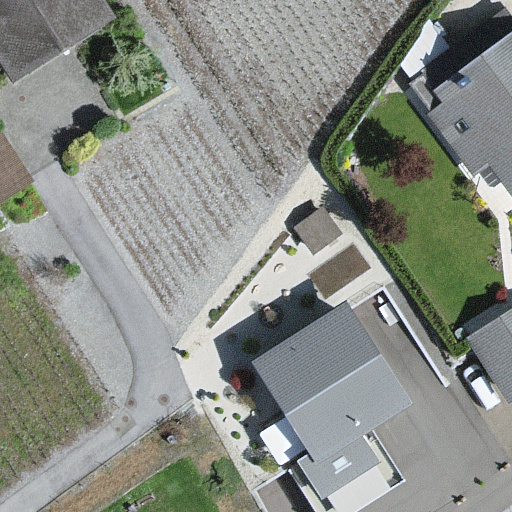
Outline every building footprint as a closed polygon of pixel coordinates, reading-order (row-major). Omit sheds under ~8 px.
[(108,0),(0,0),(0,45),(18,72),(113,7),(108,0)] [(511,196),(511,30),(415,109),(461,173),(482,160),(511,196)] [(0,201),(32,179),(0,129),(0,201)] [(409,398),(344,296),(250,359),(282,411),(262,422),(313,511),(347,511),(402,480),(371,427),(409,398)] [(511,303),(468,334),(511,398),(511,397),(511,303)]
